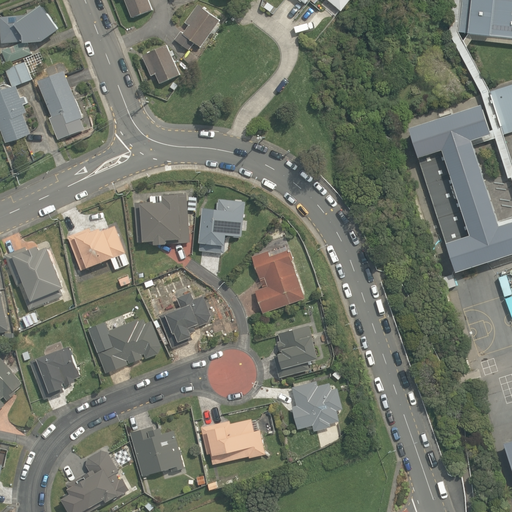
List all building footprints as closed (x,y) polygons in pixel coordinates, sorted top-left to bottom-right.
[(125,0),(132,18),(153,10),(148,0),(125,0)] [(328,0),(342,12),(351,0),(328,0)] [(458,32),(461,0),(453,0),(450,34),(482,92),(492,130),(500,127),(491,92),(490,89),(467,47),(464,41),(458,32)] [(511,0),(461,0),(458,32),(468,33),(511,37),(511,0)] [(264,8),(271,12),(274,7),(268,2),(264,8)] [(24,43),(43,42),(59,30),(42,5),(28,15),(0,17),(2,43),(24,42),(24,43)] [(195,43),(201,47),(212,32),(215,35),(220,28),(217,26),(220,21),(198,5),(185,23),(189,26),(184,33),(181,32),(176,40),(190,50),(195,43)] [(473,39),(511,43),(511,37),(468,33),(464,41),(467,47),(473,39)] [(32,54),(27,42),(3,51),(8,64),(32,54)] [(143,56),(152,76),(156,74),(160,84),(181,75),(172,56),(175,55),(173,50),(170,52),(167,45),(143,56)] [(33,79),(26,62),(6,70),(13,87),(17,86),(33,79)] [(81,118),(83,118),(65,71),(39,81),(52,117),(50,118),(58,140),(85,130),(81,118)] [(17,86),(13,87),(4,91),(0,83),(0,82),(0,127),(6,143),(31,133),(24,114),(27,112),(24,104),(28,103),(25,96),(22,98),(17,86)] [(179,86),(174,82),(170,87),(175,91),(179,86)] [(500,127),(503,135),(511,131),(511,84),(491,92),(500,127)] [(489,133),(489,131),(480,105),(408,127),(418,156),(441,149),(469,235),(445,243),(454,271),(476,264),(497,257),(511,252),(511,220),(497,225),(496,222),(472,145),(470,139),(489,133)] [(511,268),(509,260),(511,258),(511,164),(503,135),(500,127),(492,130),(489,131),(489,133),(470,139),(472,145),(495,138),(508,178),(511,177),(511,180),(511,216),(496,222),(497,225),(511,220),(511,252),(497,257),(506,284),(507,284),(511,282),(511,268)] [(418,156),(445,243),(469,235),(441,149),(418,156)] [(163,200),(136,202),(139,241),(155,240),(155,243),(167,242),(167,239),(172,238),(172,243),(192,242),(188,191),(163,193),(163,200)] [(242,235),(246,202),(219,199),(218,208),(204,206),(199,251),(225,254),(227,234),(242,235)] [(90,228),(69,236),(82,269),(112,257),(114,263),(113,263),(116,269),(130,264),(125,253),(127,252),(116,225),(106,229),(106,228),(102,230),(101,227),(91,231),(90,228)] [(28,249),(27,246),(6,254),(17,285),(25,282),(31,297),(27,299),(31,309),(64,295),(61,288),(64,286),(48,246),(40,249),(39,245),(28,249)] [(255,290),(263,312),(305,298),(292,261),(294,260),(290,251),(289,251),(289,249),(271,256),(269,250),(252,256),(260,279),(265,278),(268,285),(255,290)] [(0,331),(10,330),(0,283),(0,331)] [(177,297),(181,307),(160,315),(173,348),(194,339),(193,336),(192,332),(197,330),(196,327),(209,322),(212,315),(204,295),(194,299),(191,292),(177,297)] [(34,312),(23,318),(28,328),(39,322),(34,312)] [(106,321),(90,328),(107,371),(128,363),(127,360),(129,359),(130,363),(144,357),(142,354),(145,353),(147,358),(159,353),(162,346),(152,321),(146,323),(145,319),(139,321),(139,319),(110,330),(106,321)] [(279,353),(279,354),(274,355),(280,377),(311,369),(309,361),(319,358),(310,324),(279,333),(281,340),(278,341),(280,350),(283,350),(283,352),(279,353)] [(38,358),(31,360),(45,399),(65,391),(64,387),(67,386),(66,385),(76,381),(75,378),(82,376),(70,345),(37,357),(38,358)] [(20,381),(21,380),(0,355),(0,408),(4,405),(2,403),(4,402),(1,399),(5,396),(7,400),(17,392),(14,389),(21,383),(20,381)] [(319,385),(318,380),(292,386),(297,404),(292,406),(298,428),(313,424),(315,430),(332,426),(331,423),(340,421),(337,410),(344,408),(338,388),(332,389),(330,382),(319,385)] [(511,390),(487,398),(493,420),(511,415),(511,390)] [(231,420),(202,426),(208,453),(212,453),(214,463),(250,455),(250,457),(266,454),(261,429),(255,430),(253,418),(231,423),(231,420)] [(154,425),(131,432),(143,475),(171,468),(172,472),(185,468),(175,430),(163,433),(161,427),(155,429),(154,425)] [(87,465),(90,470),(66,483),(79,505),(84,502),(88,508),(105,498),(107,501),(118,494),(119,496),(127,491),(117,473),(120,471),(109,451),(102,449),(89,457),(87,465)]
